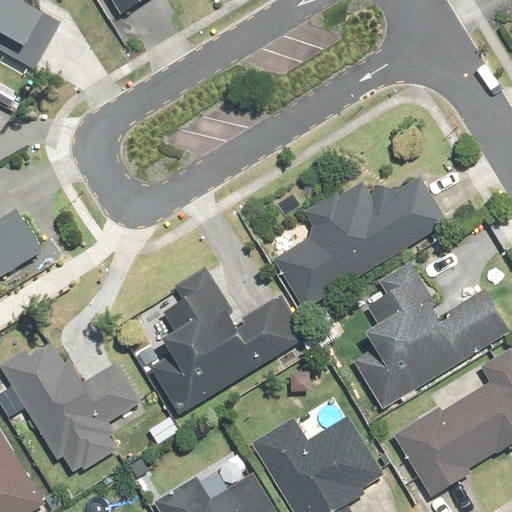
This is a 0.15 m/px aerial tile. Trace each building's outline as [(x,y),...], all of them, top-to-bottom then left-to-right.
[(0,0),(0,48),(27,62),(57,0),(0,0)] [(109,0),(119,16),(146,0),(109,0)] [(417,180),(396,193),(371,191),(367,194),(362,185),(335,202),(331,196),(297,216),(312,240),(274,263),(303,311),(444,226),(417,180)] [(0,274),(54,244),(32,206),(0,224),(0,274)] [(379,411),(508,332),(483,291),(433,322),(426,310),(434,305),(408,262),(359,293),(379,327),(341,350),(379,411)] [(183,413),(305,341),(280,298),(230,327),(224,316),(230,312),(205,270),(172,289),(192,325),(157,345),(175,375),(164,381),(183,413)] [(22,354),(0,367),(0,368),(55,457),(57,455),(68,474),(79,467),(82,472),(113,453),(105,441),(114,436),(108,426),(141,405),(117,367),(83,388),(69,366),(63,369),(49,345),(26,360),(22,354)] [(437,408),(392,437),(430,498),(469,474),(465,469),(505,443),(509,451),(511,448),(511,358),(507,350),(479,367),(489,383),(441,413),(437,408)] [(306,440),(293,418),(249,446),(289,511),(345,511),(343,509),(364,496),(359,489),(381,476),(344,417),(306,440)] [(158,448),(178,433),(169,419),(148,433),(158,448)] [(0,511),(36,511),(52,502),(0,422),(0,511)] [(195,479),(153,504),(157,511),(272,511),(250,475),(208,501),(195,479)]
